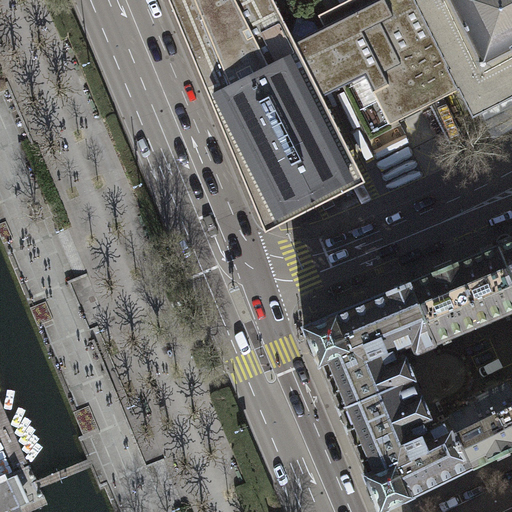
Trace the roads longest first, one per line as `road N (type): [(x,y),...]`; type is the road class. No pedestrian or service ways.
road 1 (primary): [(111,0),(233,308)]
road 2 (secondary): [(511,180),(233,308)]
road 3 (primary): [(233,308),(319,511)]
